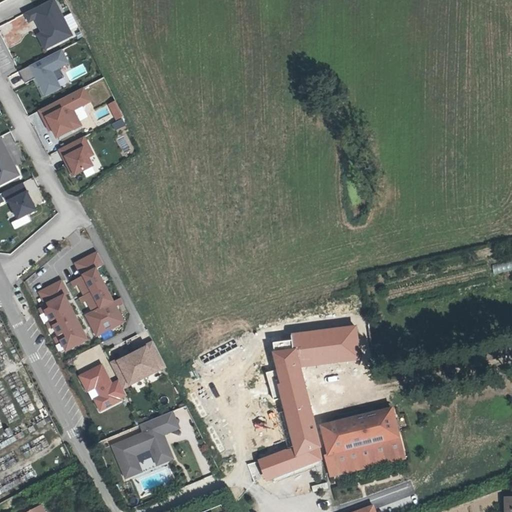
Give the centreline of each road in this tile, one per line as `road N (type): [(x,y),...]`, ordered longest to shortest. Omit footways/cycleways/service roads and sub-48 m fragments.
road 1 (residential): [(0,287),(109,511)]
road 2 (residential): [(0,81),(68,215)]
road 3 (track): [(385,387),(511,350)]
